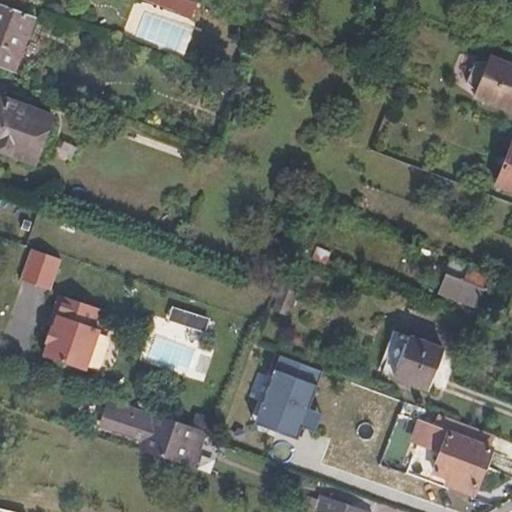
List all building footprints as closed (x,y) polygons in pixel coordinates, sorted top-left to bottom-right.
[(152,0),(193,14),(198,0),(197,0),(152,0)] [(0,67),(12,72),(33,17),(0,4),(0,67)] [(182,55),(193,23),(142,6),(133,34),(182,55)] [(511,112),(511,64),(488,55),(487,61),(472,61),(466,81),(475,92),(473,97),(511,112)] [(0,149),(33,162),(51,114),(0,95),(0,149)] [(511,191),(511,139),(510,139),(495,186),(511,191)] [(401,271),(405,255),(363,244),(359,259),(401,271)] [(50,286),(60,258),(30,248),(21,276),(50,286)] [(476,310),(488,274),(451,259),(438,294),(476,310)] [(89,350),(97,325),(92,323),(97,305),(56,290),(50,308),(55,309),(51,323),(48,323),(44,334),(89,350)] [(186,325),(189,314),(173,308),(169,319),(186,325)] [(186,325),(204,331),(207,320),(189,314),(186,325)] [(83,367),(89,350),(44,334),(43,337),(46,338),(41,351),(83,367)] [(429,389),(444,350),(409,336),(394,376),(429,389)] [(279,354),(257,412),(280,420),(276,430),(296,438),(301,425),(308,407),(322,370),(279,354)] [(191,467),(204,429),(106,396),(97,422),(140,437),(137,449),(191,467)] [(308,407),(301,425),(314,431),(321,412),(308,407)] [(253,422),(276,430),(280,420),(257,412),(253,422)] [(473,494),(490,448),(425,424),(402,486),(443,500),(448,486),(473,494)] [(367,511),(316,493),(312,507),(325,511),(367,511)]
